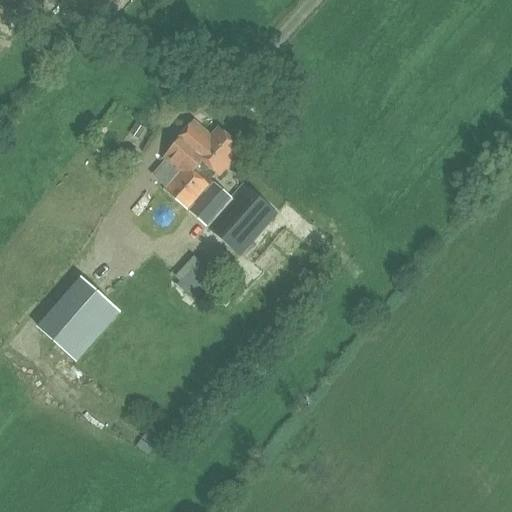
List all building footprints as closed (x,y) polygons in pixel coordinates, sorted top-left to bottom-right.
[(168,233),(188,210),(213,182),(210,179),(216,172),(220,175),(243,149),(219,128),(211,136),(194,121),(175,143),(176,144),(164,158),(179,172),(145,211),(168,233)] [(102,136),(94,122),(81,130),(90,144),(102,136)] [(214,183),(188,210),(208,228),(231,198),(214,183)] [(277,213),(243,184),(208,228),(239,256),(277,213)] [(174,279),(196,300),(217,277),(195,257),(176,277),(174,279)] [(82,280),(40,329),(79,361),(91,346),(100,335),(120,312),(82,280)]
